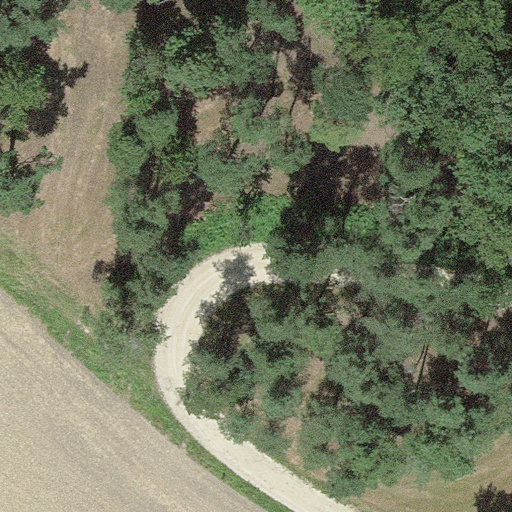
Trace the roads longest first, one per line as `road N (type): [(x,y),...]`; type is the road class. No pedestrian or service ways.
road 1 (track): [(511,293),(315,268),(222,270),(183,295),(169,324),(168,373),(197,427)]
road 2 (track): [(328,511),(197,427)]
